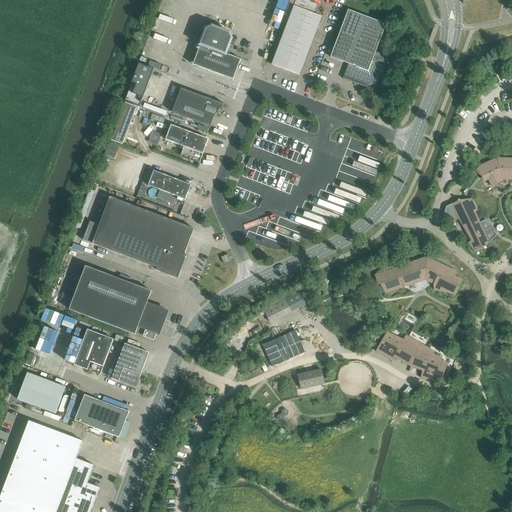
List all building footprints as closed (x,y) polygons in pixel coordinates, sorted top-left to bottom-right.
[(322,17),(306,10),(309,0),(296,0),(272,64),(300,75),(322,17)] [(168,16),(178,19),(182,6),(172,3),(168,16)] [(163,21),(167,10),(162,8),(158,20),(163,21)] [(386,24),(348,10),(331,57),(349,63),(344,78),(366,86),(373,83),(376,84),(387,55),(376,51),(386,24)] [(165,36),(168,25),(158,22),(155,33),(165,36)] [(194,64),(234,80),(241,59),(226,53),(231,38),(229,33),(208,25),(194,64)] [(139,64),(125,101),(140,107),(154,69),(139,64)] [(224,104),(182,88),(173,112),(211,127),(216,114),(217,114),(224,104)] [(150,96),(148,101),(170,109),(172,105),(150,96)] [(137,107),(125,103),(111,140),(123,145),(137,107)] [(200,162),(204,153),(209,139),(172,124),(166,139),(185,146),(181,155),(200,162)] [(161,135),(153,132),(149,142),(157,145),(161,135)] [(119,148),(109,143),(107,149),(117,153),(119,148)] [(117,154),(106,150),(104,155),(114,160),(117,154)] [(511,158),(497,158),(480,166),(475,171),(482,177),(487,175),(492,186),(502,182),(502,179),(511,179),(511,158)] [(155,170),(149,185),(186,199),(192,184),(155,170)] [(472,189),(474,187),(480,179),(473,174),(465,184),(472,189)] [(141,185),(137,196),(144,198),(148,188),(141,185)] [(111,197),(106,208),(100,225),(91,221),(84,240),(158,268),(158,270),(179,277),(187,256),(185,256),(195,228),(111,197)] [(475,212),(479,210),(473,198),(460,200),(459,198),(457,199),(458,201),(445,207),(444,213),(451,222),(457,219),(464,220),(473,239),(468,243),(475,252),(483,249),(496,235),(495,234),(498,232),(485,219),(479,222),(475,212)] [(258,230),(257,236),(270,239),(272,233),(258,230)] [(411,246),(420,243),(419,240),(419,235),(410,235),(410,242),(411,246)] [(229,253),(222,257),(225,263),(232,260),(229,253)] [(434,290),(456,294),(463,280),(455,276),(456,271),(426,257),(395,268),(393,265),(375,275),(378,285),(380,284),(385,293),(425,280),(433,284),(434,290)] [(102,321),(118,278),(86,265),(70,309),(102,321)] [(102,321),(135,334),(138,324),(157,331),(164,312),(146,304),(151,290),(118,278),(102,321)] [(220,296),(239,284),(236,279),(217,292),(220,296)] [(305,303),(298,290),(284,298),(291,310),(305,303)] [(66,308),(70,296),(61,293),(57,305),(66,308)] [(260,317),(266,314),(262,308),(257,311),(260,317)] [(74,364),(101,374),(114,339),(88,329),(74,364)] [(296,330),(263,345),(272,367),(305,352),(296,330)] [(387,332),(381,341),(399,352),(395,357),(409,365),(422,370),(432,350),(408,336),(406,341),(387,332)] [(392,361),(395,357),(399,352),(381,341),(376,351),(392,361)] [(39,342),(37,349),(48,351),(49,344),(39,342)] [(149,352),(125,343),(112,378),(136,387),(138,387),(141,381),(140,378),(149,352)] [(422,370),(421,378),(441,382),(444,372),(438,369),(442,358),(434,354),(435,351),(432,350),(422,370)] [(298,375),(301,389),(325,383),(321,370),(298,375)] [(56,414),(66,388),(28,373),(18,399),(56,414)] [(76,390),(69,389),(62,414),(68,416),(70,405),(77,407),(83,381),(79,380),(76,390)] [(75,420),(120,436),(129,411),(85,394),(75,420)] [(288,416),(293,405),(286,401),(280,413),(288,416)] [(128,432),(135,416),(130,414),(123,430),(128,432)] [(90,511),(100,487),(88,482),(95,464),(77,457),(84,440),(30,419),(0,495),(0,511),(90,511)]
